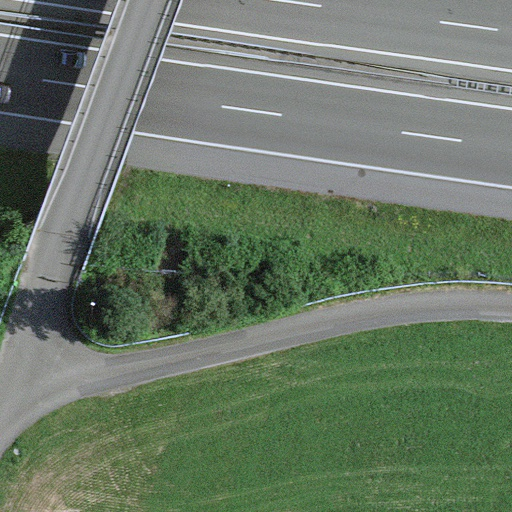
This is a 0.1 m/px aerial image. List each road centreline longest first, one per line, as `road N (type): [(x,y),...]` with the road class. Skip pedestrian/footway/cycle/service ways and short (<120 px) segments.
road 1 (motorway): [(0,73),(511,148)]
road 2 (unclassified): [(18,398),(387,318),(511,314)]
road 3 (unclassified): [(18,398),(65,235),(150,0)]
road 4 (motorway): [(470,24),(301,0)]
